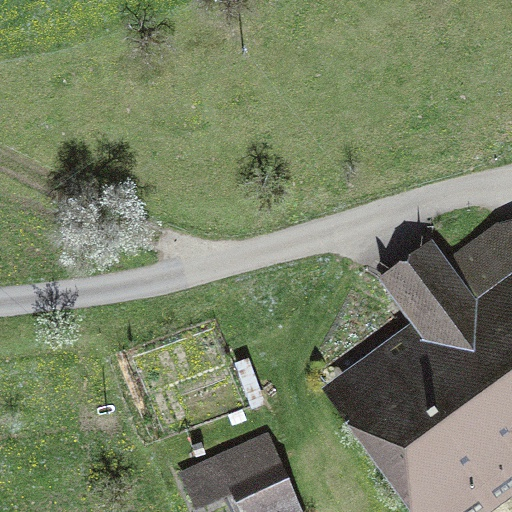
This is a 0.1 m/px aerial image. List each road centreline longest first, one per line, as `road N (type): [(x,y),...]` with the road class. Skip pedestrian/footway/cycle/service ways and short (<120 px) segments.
road 1 (track): [(0,299),(194,268),(511,174)]
road 2 (track): [(235,256),(0,157)]
